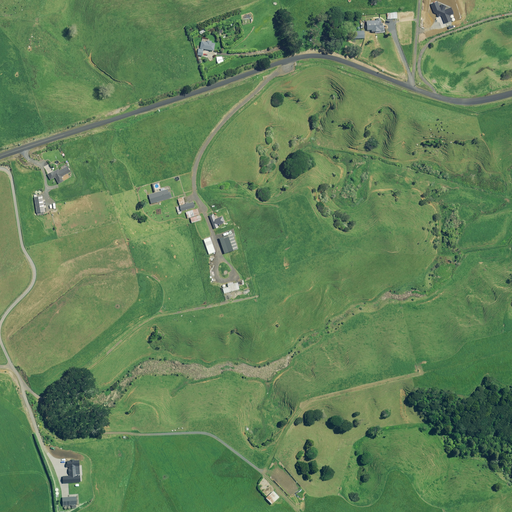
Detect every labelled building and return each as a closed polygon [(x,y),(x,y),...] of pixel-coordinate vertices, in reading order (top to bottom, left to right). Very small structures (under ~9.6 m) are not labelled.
[(381,26),(381,18),(376,19),(376,20),(366,21),(367,30),(371,30),(372,33),(384,32),(384,26),(381,26)] [(212,42),(207,41),(207,42),(201,41),(200,49),(198,49),(197,55),(202,56),(203,49),(213,51),(214,44),(211,43),(212,42)] [(53,172),(49,164),(44,167),(48,174),(47,174),(50,180),(55,178),(59,184),(63,182),(61,177),(70,172),(67,166),(59,171),(58,169),(53,172)] [(168,193),(167,189),(148,195),(151,204),(172,198),(170,192),(168,193)] [(44,212),(42,196),(34,198),(37,213),(44,212)] [(195,207),(193,202),(180,206),(181,211),(195,207)] [(199,215),(197,209),(186,213),(188,218),(199,215)] [(215,219),(213,214),(209,216),(214,229),(218,227),(218,226),(225,223),(222,216),(215,219)] [(238,249),(233,234),(223,237),(219,239),(224,254),(238,249)] [(215,252),(210,238),(204,240),(209,254),(215,252)] [(233,284),(233,282),(227,284),(228,287),(223,289),(224,293),(239,289),(238,283),(233,284)] [(279,497),(273,491),(266,498),(272,504),(279,497)] [(76,508),(76,497),(69,497),(62,498),(62,506),(71,505),(72,508),(76,508)]
